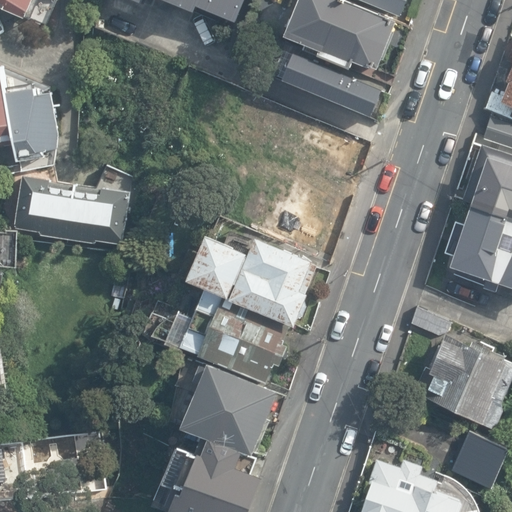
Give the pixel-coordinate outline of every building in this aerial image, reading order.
[(33,0),(0,0),(0,3),(27,15),(33,0)] [(176,0),(201,11),(204,4),(240,21),(249,0),(176,0)] [(409,20),(360,0),(310,0),(292,36),(328,50),(326,55),(362,70),(365,63),(386,70),(409,20)] [(373,0),(412,16),(419,0),(373,0)] [(511,37),(506,52),(509,58),(502,96),(511,100),(511,37)] [(390,91),(302,54),(292,76),(380,113),(390,91)] [(3,75),(0,75),(0,138),(13,136),(5,88),(3,75)] [(49,86),(5,88),(13,136),(16,154),(55,142),(49,86)] [(298,123),(237,96),(219,137),(347,193),(369,142),(303,113),(298,123)] [(511,151),(487,144),(469,200),(511,213),(511,151)] [(341,196),(275,168),(253,220),(319,247),(341,196)] [(60,178),(29,174),(21,224),(46,228),(47,231),(102,239),(105,236),(129,240),(136,190),(109,186),(109,188),(59,180),(60,178)] [(511,218),(467,204),(452,265),(511,288),(511,218)] [(252,248),(207,228),(187,274),(296,322),(311,290),(304,287),(317,258),(259,232),(252,248)] [(302,334),(209,297),(189,347),(282,384),(302,334)] [(444,318),(415,304),(408,318),(437,333),(444,318)] [(0,403),(11,402),(7,376),(10,376),(4,342),(0,332),(0,403)] [(506,363),(438,333),(415,390),(484,424),(506,363)] [(282,387),(207,359),(183,423),(258,451),(282,387)] [(506,439),(467,427),(453,470),(493,482),(506,439)] [(252,511),(266,477),(199,452),(188,486),(180,484),(170,508),(180,511),(252,511)] [(451,511),(457,490),(376,462),(360,511),(451,511)]
